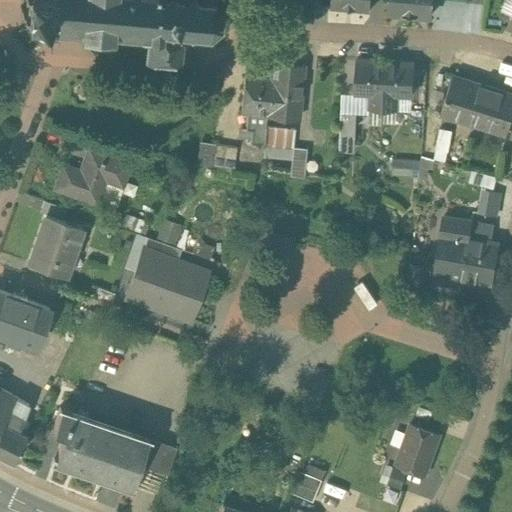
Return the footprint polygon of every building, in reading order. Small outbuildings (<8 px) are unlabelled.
[(25,0),(25,7),(20,7),(20,10),(25,10),(25,12),(26,12),(25,16),(29,17),(29,12),(40,13),(39,20),(50,21),(50,24),(49,24),(49,26),(48,27),(50,30),(52,29),(54,29),(54,28),(80,31),(82,31),(82,33),(86,34),(86,33),(108,35),(108,36),(112,36),(112,34),(114,34),(141,36),(141,37),(143,37),(143,38),(148,38),(145,59),(180,62),(180,59),(181,49),(190,49),(191,32),(206,33),(208,37),(210,36),(209,32),(218,25),(221,27),(223,24),(219,22),(220,11),(224,10),(224,7),(220,9),(212,0),(25,0)] [(329,0),(328,8),(370,11),(370,0),(329,0)] [(391,0),(390,12),(431,16),(432,0),(391,0)] [(190,49),(181,49),(180,59),(189,60),(190,49)] [(386,61),(358,60),(356,93),(369,94),(369,108),(383,109),(386,61)] [(303,64),(273,62),(272,63),(252,61),(250,76),(271,78),(267,114),(267,115),(298,118),(303,64)] [(413,62),(386,61),(383,109),(397,110),(398,95),(412,96),(413,62)] [(511,116),(511,93),(453,74),(441,112),(507,133),(511,116)] [(250,76),(244,76),(241,112),(246,112),(267,114),(271,78),(250,76)] [(357,112),(341,111),(340,139),(355,140),(357,112)] [(267,114),(246,112),(246,114),(245,114),(245,124),(246,124),(246,130),(252,130),(253,125),(265,126),(267,115),(267,114)] [(265,126),(253,125),(252,130),(250,143),(264,144),(265,126)] [(449,159),(453,127),(440,125),(437,157),(449,159)] [(294,129),(265,126),(264,144),(293,147),(294,129)] [(214,143),(203,141),(200,163),(211,165),(214,143)] [(237,147),(214,143),(211,165),(234,169),(237,147)] [(293,147),(264,144),(265,155),(292,158),(293,147)] [(131,162),(89,147),(80,170),(75,168),(75,170),(67,192),(69,193),(69,194),(70,194),(70,193),(82,197),(81,198),(82,198),(83,198),(97,203),(108,174),(124,180),(131,162)] [(396,157),(393,173),(418,177),(421,161),(396,157)] [(63,164),(54,188),(67,192),(75,170),(64,165),(64,164),(63,164)] [(66,208),(44,200),(40,211),(45,213),(62,219),(66,208)] [(62,219),(45,213),(28,262),(65,275),(82,226),(62,219)] [(473,219),(445,215),(436,273),(462,278),(492,283),(500,241),(470,236),(473,219)] [(163,217),(157,239),(210,253),(212,246),(199,242),(203,228),(163,217)] [(207,270),(143,247),(126,297),(190,319),(207,270)] [(462,278),(436,273),(433,289),(460,294),(462,278)] [(115,292),(92,284),(88,296),(111,304),(115,292)] [(0,332),(36,345),(50,308),(26,300),(27,297),(14,293),(13,295),(0,290),(0,332)] [(0,453),(13,460),(25,435),(17,430),(28,403),(0,387),(0,453)] [(54,457),(132,483),(148,436),(60,405),(52,428),(62,431),(54,457)] [(440,434),(410,423),(396,463),(426,473),(440,434)] [(176,446),(148,436),(132,483),(160,493),(176,446)] [(291,492),(314,501),(323,479),(300,470),(291,492)] [(425,493),(428,476),(393,470),(389,487),(425,493)] [(219,511),(254,511),(223,501),(219,511)]
